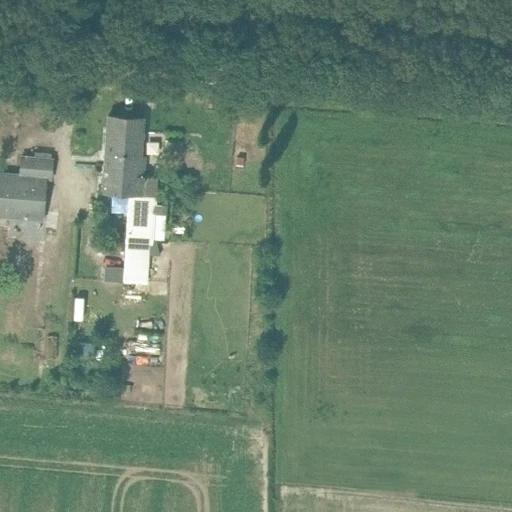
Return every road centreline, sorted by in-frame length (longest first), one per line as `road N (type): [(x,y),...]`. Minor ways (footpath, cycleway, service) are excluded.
road 1 (unclassified): [(511,105),(187,80)]
road 2 (unclassified): [(187,80),(0,62)]
